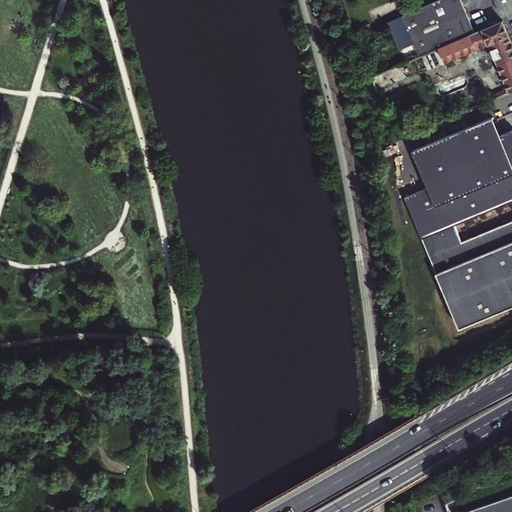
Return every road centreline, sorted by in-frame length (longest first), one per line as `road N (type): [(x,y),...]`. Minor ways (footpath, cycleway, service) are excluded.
road 1 (trunk): [(511,382),(277,511)]
road 2 (trunk): [(329,511),(511,409)]
